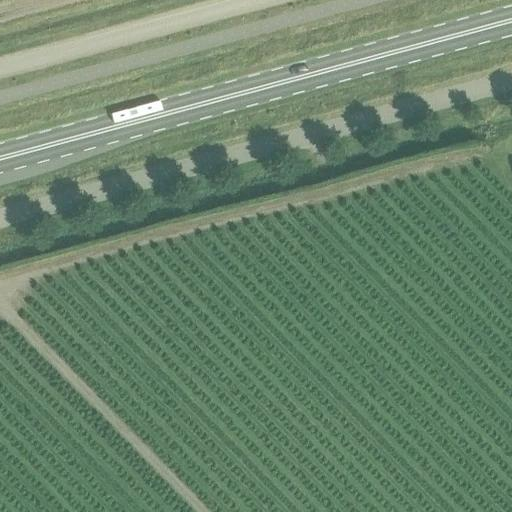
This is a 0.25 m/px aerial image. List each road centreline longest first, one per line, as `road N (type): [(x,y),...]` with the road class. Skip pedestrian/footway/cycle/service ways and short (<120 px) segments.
road 1 (unclassified): [(0,217),(511,79)]
road 2 (primary): [(0,159),(511,22)]
road 3 (unclassified): [(262,0),(0,70)]
